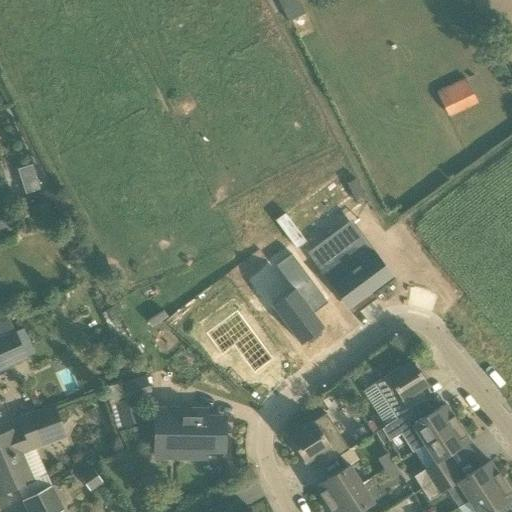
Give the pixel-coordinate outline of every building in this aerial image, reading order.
[(299,0),(294,0),(282,7),(289,21),(306,13),(299,0)] [(448,117),(478,104),(467,78),(437,91),(448,117)] [(37,180),(22,184),(25,193),(39,189),(37,180)] [(336,235),(311,254),(343,296),(359,284),(367,295),(391,278),(374,255),(373,256),(364,243),(349,253),(336,235)] [(294,289),(272,305),(301,344),(306,340),(309,343),(321,334),(319,331),(324,327),(309,307),(323,296),(292,254),(276,265),(294,289)] [(237,311),(207,334),(222,354),(216,359),(238,379),(251,369),(255,373),(273,359),(237,311)] [(28,359),(16,332),(0,339),(0,370),(12,366),(28,359)] [(428,385),(413,362),(400,370),(398,368),(374,383),(397,419),(416,407),(429,399),(422,389),(428,385)] [(146,374),(122,382),(109,387),(123,427),(139,422),(132,397),(151,391),(146,374)] [(12,431),(0,436),(0,495),(18,488),(47,475),(33,441),(63,428),(53,404),(19,419),(22,427),(12,431)] [(413,426),(424,444),(458,423),(446,404),(423,418),(416,407),(397,419),(382,429),(389,441),(413,426)] [(223,451),(224,417),(204,417),(203,406),(153,406),(153,460),(203,460),(203,451),(223,451)] [(349,449),(326,414),(303,429),(304,431),(291,440),(306,463),(330,448),(336,458),(349,449)] [(447,457),(470,442),(458,423),(424,444),(436,463),(414,476),(422,488),(454,468),(447,457)] [(382,429),(375,433),(383,445),(389,441),(382,429)] [(457,483),(469,501),(503,480),(490,461),(462,479),(454,468),(422,488),(430,501),(457,483)] [(328,505),(362,484),(350,465),(316,486),(328,505)] [(92,467),(80,476),(90,491),(103,482),(92,467)] [(47,475),(34,481),(18,488),(23,500),(51,485),(47,475)] [(494,511),(511,500),(511,494),(503,480),(469,501),(475,511),(494,511)] [(332,511),(360,511),(374,503),(362,484),(328,505),(332,511)] [(60,511),(64,511),(51,485),(23,500),(29,511),(60,511)] [(239,511),(226,511),(223,506),(228,503),(228,502),(208,511),(251,511),(249,507),(239,511)]
